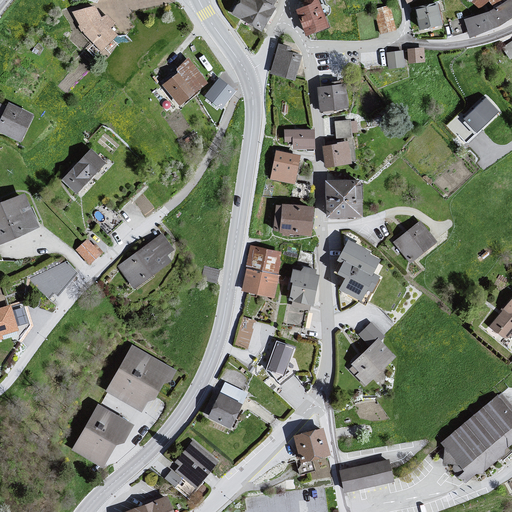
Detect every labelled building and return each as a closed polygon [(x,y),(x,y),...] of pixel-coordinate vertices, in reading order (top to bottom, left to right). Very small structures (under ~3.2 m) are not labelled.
[(238,0),(229,15),(259,34),(279,0),(238,0)] [(294,8),(305,39),(327,30),(317,0),(294,8)] [(476,0),(469,4),(478,10),(489,4),(486,0),(476,0)] [(511,19),(511,7),(509,2),(488,14),(462,22),(468,40),(498,28),(511,19)] [(372,11),(380,36),(396,32),(388,6),(372,11)] [(414,13),(419,32),(442,27),(436,7),(414,13)] [(77,30),(100,55),(116,38),(110,31),(114,27),(105,17),(99,19),(95,9),(71,14),(77,30)] [(107,48),(111,52),(119,45),(115,40),(107,48)] [(289,50),(278,47),(269,75),(293,84),(299,58),(287,55),(289,50)] [(422,51),(406,51),(407,64),(424,64),(422,51)] [(401,53),(385,55),(388,72),(403,70),(401,53)] [(189,67),(162,88),(180,109),(206,86),(189,67)] [(205,98),(221,112),(234,96),(219,82),(205,98)] [(343,87),(316,91),(320,115),(347,111),(343,87)] [(463,117),(478,133),(501,111),(486,95),(463,117)] [(7,105),(0,118),(0,136),(19,148),(33,120),(7,105)] [(354,122),(333,124),(334,142),(351,142),(351,136),(356,135),(354,122)] [(313,153),(311,132),(283,131),(284,144),(292,145),(292,151),(313,153)] [(348,166),(344,143),(322,148),(326,171),(348,166)] [(89,152),(60,183),(76,197),(104,166),(89,152)] [(298,158),(275,152),(269,182),(293,187),(298,158)] [(359,182),(323,182),(325,220),(360,220),(359,182)] [(23,196),(0,206),(0,246),(37,232),(23,196)] [(312,209),(279,206),(276,236),(310,240),(312,209)] [(418,224),(392,245),(411,266),(437,246),(418,224)] [(160,237),(116,268),(131,291),(169,265),(173,254),(160,237)] [(75,253),(87,266),(97,257),(87,242),(75,253)] [(335,263),(340,265),(335,277),(342,281),(336,294),(359,305),(366,293),(372,297),(380,281),(373,277),(380,263),(347,242),(335,263)] [(281,254),(249,247),(245,268),(277,275),(281,254)] [(51,298),(78,272),(63,256),(36,282),(51,298)] [(207,266),(206,278),(218,280),(220,268),(207,266)] [(277,278),(246,271),(241,292),(272,301),(277,278)] [(317,278),(291,272),(285,302),(287,302),(311,308),(317,278)] [(511,297),(489,328),(505,339),(511,329),(511,297)] [(0,339),(14,335),(5,310),(0,311),(0,339)] [(255,322),(241,318),(232,345),(247,351),(255,322)] [(369,349),(350,366),(367,384),(395,358),(379,341),(383,337),(370,324),(357,335),(369,349)] [(277,340),(267,369),(285,376),(296,346),(277,340)] [(104,394),(141,414),(146,405),(154,402),(163,385),(172,387),(178,375),(131,347),(104,394)] [(218,397),(205,420),(228,432),(240,408),(218,397)] [(511,414),(498,398),(439,446),(471,480),(511,445),(511,414)] [(95,407),(69,453),(101,471),(114,448),(121,447),(132,428),(95,407)] [(322,433),(293,439),(301,466),(329,457),(322,433)] [(178,469),(174,473),(196,490),(216,465),(191,444),(174,465),(178,469)] [(387,462),(337,473),(343,494),(392,482),(387,462)] [(170,511),(165,499),(133,511),(170,511)]
